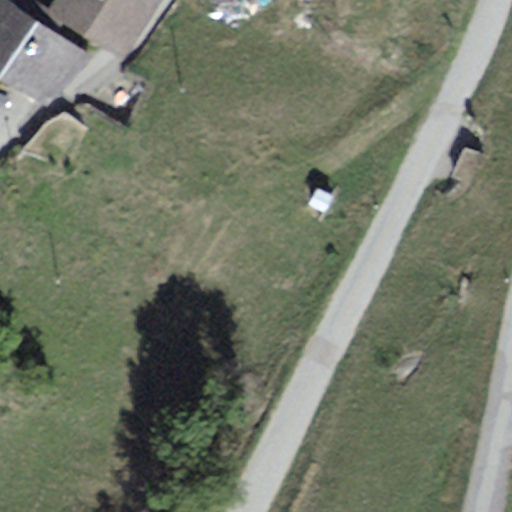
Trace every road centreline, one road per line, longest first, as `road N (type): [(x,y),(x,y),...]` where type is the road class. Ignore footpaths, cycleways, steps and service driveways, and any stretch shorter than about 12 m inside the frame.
road 1 (tertiary): [(492,0),(247,511)]
road 2 (residential): [(160,0),(123,47),(0,144)]
road 3 (residential): [(511,368),(486,511)]
